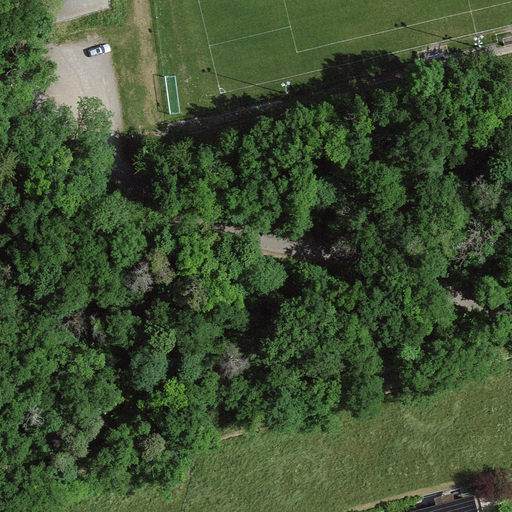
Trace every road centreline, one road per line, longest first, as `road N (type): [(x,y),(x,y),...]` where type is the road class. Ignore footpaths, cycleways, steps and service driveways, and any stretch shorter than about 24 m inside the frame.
road 1 (residential): [(0,80),(53,78),(120,173),(214,228),(340,254),(511,316)]
road 2 (track): [(0,469),(85,471),(511,360)]
